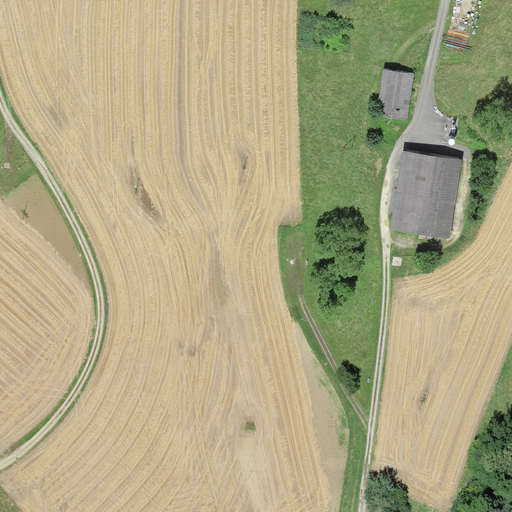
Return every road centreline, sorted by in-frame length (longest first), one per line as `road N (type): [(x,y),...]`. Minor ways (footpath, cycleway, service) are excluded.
road 1 (track): [(0,96),(97,271),(99,343),(52,419),(0,459)]
road 2 (unclassified): [(364,511),(386,286),(381,208)]
